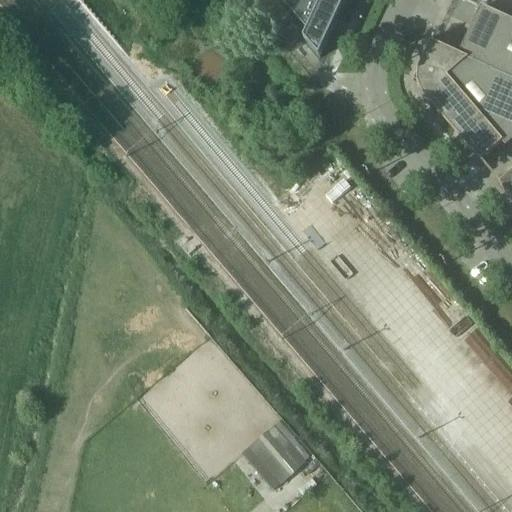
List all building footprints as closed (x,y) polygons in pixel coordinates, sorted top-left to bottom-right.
[(321,59),(348,0),(280,0),(309,33),(305,41),(321,59)] [(511,21),(482,7),(460,55),(459,56),(511,80),(511,21)] [(511,80),(459,56),(460,55),(434,44),(436,39),(435,38),(414,84),(415,84),(416,83),(429,89),(425,97),(482,164),(483,163),(470,147),(511,111),(511,80)] [(511,174),(501,184),(501,183),(500,185),(511,199),(511,174)] [(276,427),(243,455),(275,492),(308,464),(276,427)]
